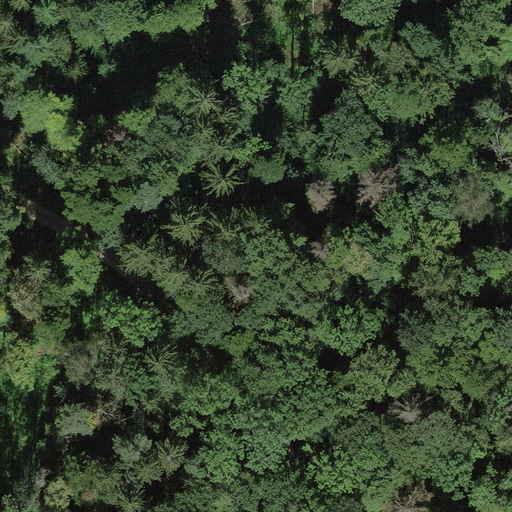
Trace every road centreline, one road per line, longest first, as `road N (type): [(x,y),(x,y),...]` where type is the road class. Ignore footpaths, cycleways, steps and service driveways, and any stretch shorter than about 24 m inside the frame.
road 1 (track): [(0,193),(74,228),(150,284),(351,511)]
road 2 (track): [(0,209),(89,283),(191,459),(207,511)]
